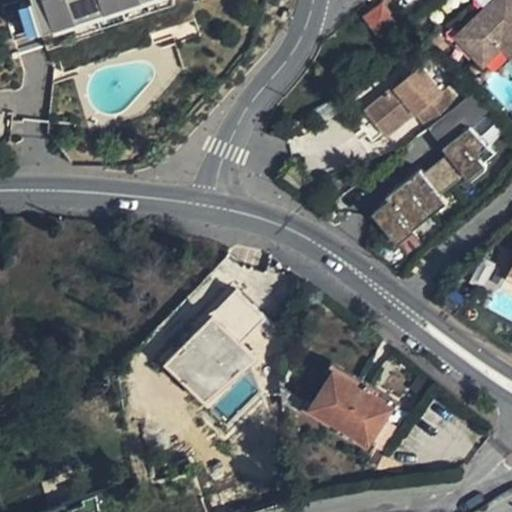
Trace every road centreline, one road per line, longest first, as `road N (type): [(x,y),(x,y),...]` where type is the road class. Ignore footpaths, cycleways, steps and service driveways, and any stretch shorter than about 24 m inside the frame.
road 1 (tertiary): [(200,206),(314,245),(511,384)]
road 2 (tertiary): [(0,191),(90,190),(200,206)]
road 3 (residential): [(318,511),(463,488)]
road 4 (residential): [(259,95),(211,149),(200,206)]
road 5 (residential): [(200,206),(235,155),(259,95)]
